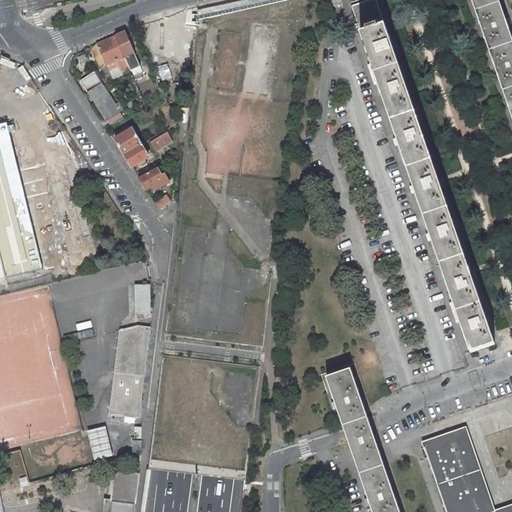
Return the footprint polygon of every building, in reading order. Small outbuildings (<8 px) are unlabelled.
[(376,0),(368,0),(352,6),(361,33),(471,352),(495,344),(376,0)] [(511,39),(498,0),(471,0),(511,117),(511,39)] [(125,32),(115,37),(130,69),(131,71),(141,67),(125,32)] [(130,69),(115,37),(91,48),(101,70),(106,81),(113,78),(110,71),(107,65),(117,60),(119,67),(122,72),(130,69)] [(107,65),(110,71),(119,67),(117,60),(107,65)] [(81,82),(110,125),(124,118),(119,111),(122,110),(119,106),(117,108),(101,85),(102,84),(94,73),(81,82)] [(139,86),(143,94),(160,87),(156,79),(139,86)] [(167,102),(160,106),(166,117),(173,113),(167,102)] [(179,122),(173,113),(166,117),(172,126),(179,122)] [(0,249),(7,279),(64,265),(40,165),(19,170),(8,123),(0,124),(0,249)] [(115,142),(116,141),(125,155),(141,145),(132,129),(114,140),(115,142)] [(173,141),(167,132),(150,142),(156,151),(173,141)] [(141,145),(125,155),(132,167),(140,163),(143,167),(148,164),(145,159),(149,157),(141,145)] [(165,163),(139,178),(146,190),(150,188),(155,185),(157,189),(169,182),(164,173),(162,175),(159,170),(166,166),(165,163)] [(160,209),(171,201),(167,195),(155,202),(160,209)] [(137,314),(150,313),(149,285),(136,285),(137,314)] [(141,419),(142,397),(150,327),(138,325),(120,330),(109,415),(141,419)] [(400,511),(351,369),(327,377),(373,511),(400,511)] [(133,438),(133,453),(142,451),(142,427),(135,427),(135,438),(133,438)] [(511,505),(495,511),(466,428),(423,442),(424,447),(463,434),(489,511),(506,511),(511,510),(511,505)] [(511,511),(511,510),(506,511),(489,511),(463,434),(424,447),(446,511),(511,511)] [(134,511),(138,475),(116,472),(112,501),(106,500),(104,511),(134,511)]
